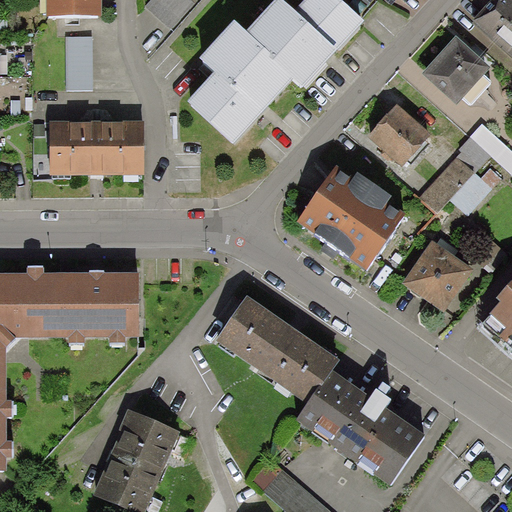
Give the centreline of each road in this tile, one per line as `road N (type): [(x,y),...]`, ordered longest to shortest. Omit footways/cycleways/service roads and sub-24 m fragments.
road 1 (residential): [(236,222),(511,424)]
road 2 (residential): [(441,0),(236,222)]
road 3 (residential): [(159,221),(153,104),(136,69),(124,0)]
road 4 (residential): [(159,221),(0,223)]
